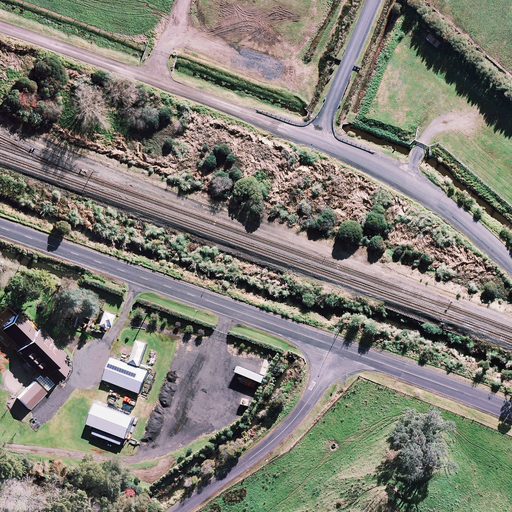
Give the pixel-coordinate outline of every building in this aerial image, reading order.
[(444,44),(431,32),(427,37),(439,49),(444,44)] [(35,330),(17,312),(0,329),(0,332),(18,350),(15,352),(39,376),(36,379),(47,390),(68,368),(59,359),(65,354),(38,328),(35,330)] [(112,315),(102,312),(97,326),(107,330),(112,315)] [(91,318),(79,314),(74,327),(86,332),(91,318)] [(130,365),(113,358),(105,380),(141,394),(149,372),(139,368),(148,345),(139,342),(130,365)] [(135,418),(97,403),(89,424),(127,439),(135,418)] [(85,424),(80,422),(69,450),(74,452),(85,424)]
